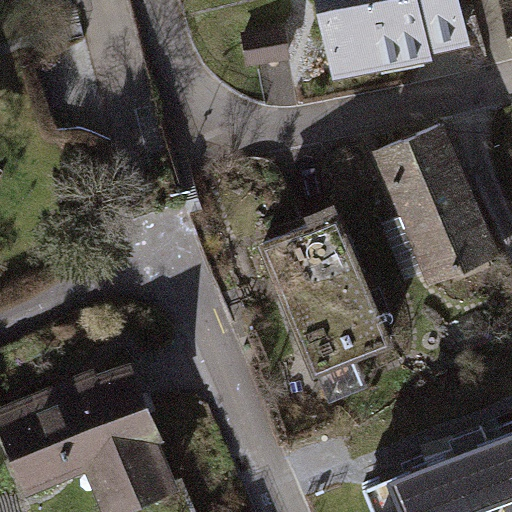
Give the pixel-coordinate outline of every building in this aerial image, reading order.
[(462,0),(293,0),(308,72),(471,41),(462,0)] [(511,0),(498,0),(511,61),(511,0)] [(432,277),(494,252),(441,124),(379,150),(432,277)] [(317,370),(390,340),(337,213),(264,243),(317,370)] [(151,435),(158,432),(131,367),(47,402),(44,396),(0,414),(0,417),(28,486),(103,454),(124,506),(172,486),(151,435)] [(449,439),(423,449),(417,434),(358,458),(377,504),(391,500),(395,511),(511,511),(511,493),(490,440),(455,454),(449,439)]
